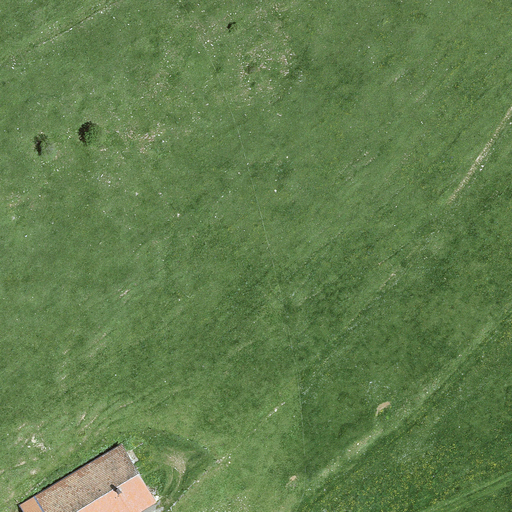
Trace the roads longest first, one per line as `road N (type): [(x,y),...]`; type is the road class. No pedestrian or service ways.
road 1 (track): [(159,511),(365,312),(511,130)]
road 2 (track): [(292,511),(453,376),(511,314)]
